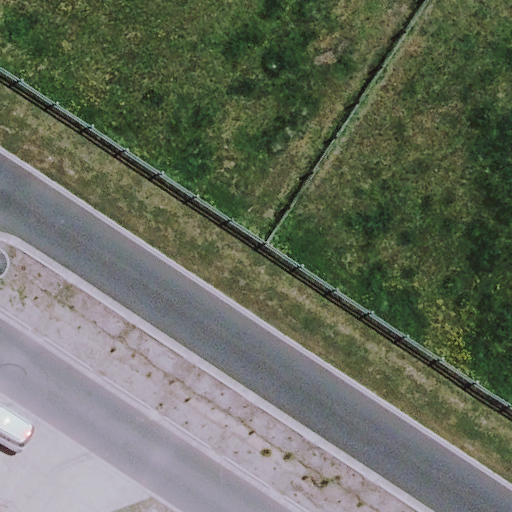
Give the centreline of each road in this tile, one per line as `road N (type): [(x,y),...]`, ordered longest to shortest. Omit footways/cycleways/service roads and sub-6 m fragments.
road 1 (residential): [(0,198),(485,511)]
road 2 (residential): [(245,511),(0,350)]
